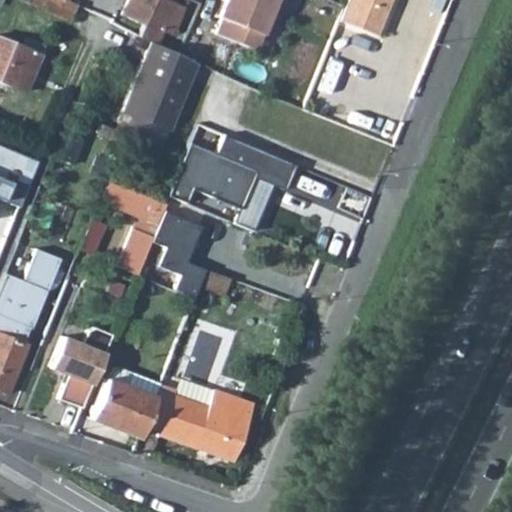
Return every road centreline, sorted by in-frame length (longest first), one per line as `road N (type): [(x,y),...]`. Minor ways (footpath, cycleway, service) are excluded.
road 1 (residential): [(270,511),(474,0)]
road 2 (trunk): [(511,270),(393,511)]
road 3 (residential): [(0,449),(26,442),(219,511)]
